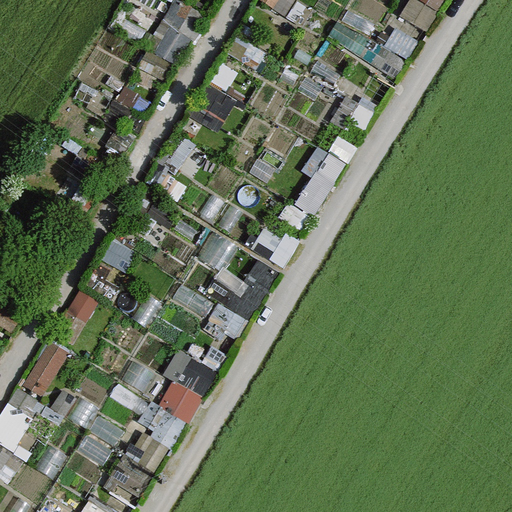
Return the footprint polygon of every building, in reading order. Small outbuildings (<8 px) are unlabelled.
[(186,0),(180,0),(149,59),(175,72),(208,12),(186,0)] [(441,0),(416,0),(409,13),(432,26),(446,2),(441,0)] [(230,125),(239,96),(209,87),(200,115),(230,125)] [(317,170),(302,206),(325,216),(352,153),(323,141),(311,168),(317,170)] [(293,204),(288,219),(308,225),(313,211),(293,204)] [(257,248),(289,267),(303,243),(272,224),(257,248)] [(231,270),(244,243),(216,229),(198,265),(269,299),(282,271),(261,261),(252,281),(231,270)] [(119,236),(105,257),(128,272),(142,251),(119,236)] [(198,255),(198,238),(178,237),(177,255),(198,255)] [(210,317),(220,302),(189,281),(178,296),(210,317)] [(86,288),(73,310),(93,321),(106,299),(86,288)] [(212,326),(245,338),(254,315),(221,302),(212,326)] [(0,303),(0,320),(19,329),(25,314),(0,303)] [(49,396),(76,353),(55,339),(27,382),(49,396)] [(176,379),(163,405),(197,421),(222,368),(181,348),(168,375),(176,379)] [(130,382),(155,390),(161,371),(136,362),(130,382)] [(0,472),(17,481),(34,450),(23,444),(47,399),(20,384),(0,419),(0,472)] [(92,426),(104,405),(69,385),(57,407),(92,426)] [(103,413),(84,452),(110,465),(129,426),(103,413)] [(142,428),(113,489),(142,503),(172,442),(142,428)] [(126,511),(97,494),(85,511),(126,511)]
